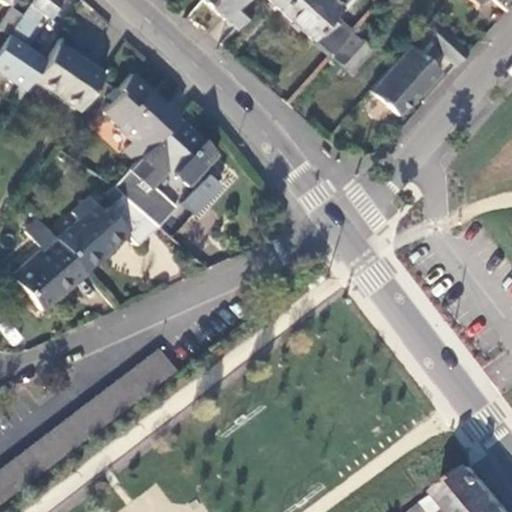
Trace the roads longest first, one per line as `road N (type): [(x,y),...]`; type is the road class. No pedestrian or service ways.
road 1 (residential): [(341,230),(0,373)]
road 2 (tertiary): [(127,0),(260,127),(341,230)]
road 3 (tertiary): [(511,457),(341,230)]
road 4 (residential): [(341,230),(511,41)]
